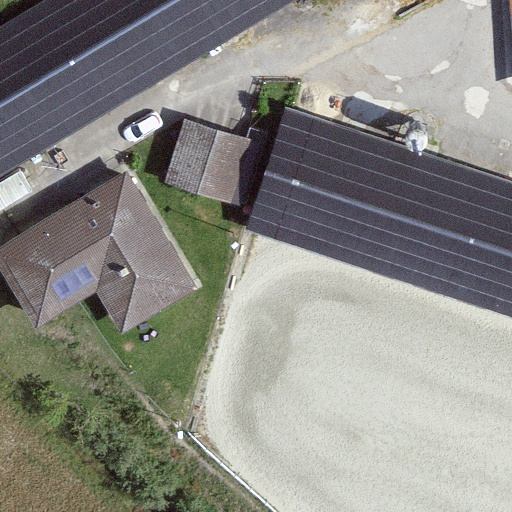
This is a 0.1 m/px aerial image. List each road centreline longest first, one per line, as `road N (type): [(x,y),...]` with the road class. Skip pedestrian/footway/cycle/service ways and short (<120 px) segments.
road 1 (track): [(61,157),(263,55),(462,42)]
road 2 (track): [(474,0),(462,42),(480,90),(511,122)]
